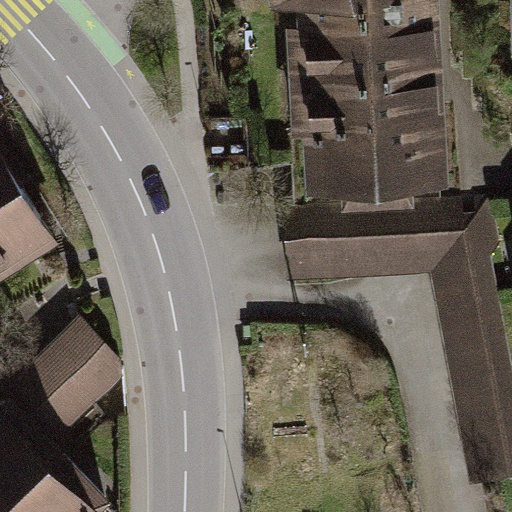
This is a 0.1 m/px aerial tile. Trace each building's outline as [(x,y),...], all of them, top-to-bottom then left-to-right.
[(312,126),(315,181),(363,179),(412,177),(440,175),(438,106),(424,106),(418,0),(305,0),(307,25),(312,126)] [(418,0),(424,106),(438,106),(432,0),(418,0)] [(298,126),(312,126),(307,25),(293,25),(298,126)] [(0,150),(0,253),(14,244),(11,238),(43,218),(0,150)] [(439,259),(477,468),(511,461),(511,394),(479,219),(425,228),(412,177),(363,179),(364,205),(294,207),(298,267),(439,259)] [(120,359),(86,324),(21,386),(55,421),(120,359)] [(55,421),(21,386),(9,397),(44,433),(55,421)] [(0,511),(86,511),(104,495),(44,433),(9,397),(0,405),(0,511)]
